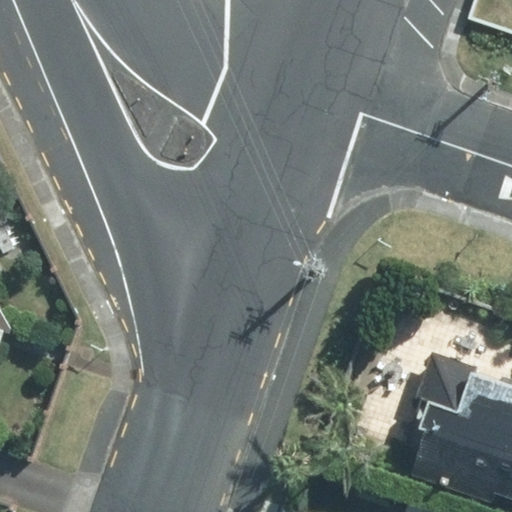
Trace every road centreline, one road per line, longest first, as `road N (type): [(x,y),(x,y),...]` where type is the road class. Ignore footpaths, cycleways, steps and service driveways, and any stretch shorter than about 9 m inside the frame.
road 1 (residential): [(242,281),(130,190),(84,86),(60,0)]
road 2 (residential): [(242,281),(162,511)]
road 3 (residential): [(101,0),(123,22),(183,55),(308,91)]
road 4 (residential): [(511,162),(308,91)]
road 5 (residential): [(308,91),(242,281)]
